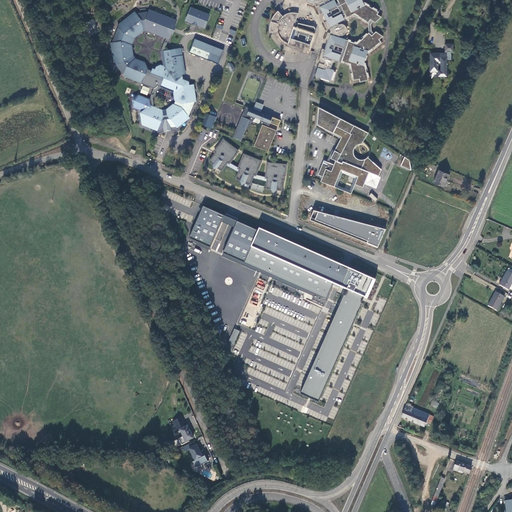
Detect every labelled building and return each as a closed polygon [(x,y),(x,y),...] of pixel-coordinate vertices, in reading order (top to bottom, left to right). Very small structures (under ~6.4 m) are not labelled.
[(372,23),(385,17),(370,6),(367,0),(314,0),(315,0),(331,0),(319,6),(328,25),(330,27),(345,20),(342,14),(357,17),(366,23),(371,33),(372,23)] [(207,15),(190,8),(184,22),(201,28),(207,15)] [(137,95),(133,100),(132,107),(142,111),(139,112),(139,119),(140,124),(156,130),(156,132),(159,132),(162,131),(162,130),(169,129),(169,130),(172,130),(173,130),(175,129),(175,127),(188,117),(184,113),(188,102),(194,101),(191,84),(187,85),(186,82),(181,79),(180,75),(182,74),(183,74),(180,48),(160,51),(162,65),(159,64),(155,66),(154,68),(151,70),(146,68),(143,61),(135,58),(133,55),(131,45),(134,37),(142,31),(146,30),(164,37),(168,37),(167,33),(171,35),(174,26),(170,25),(173,23),(175,20),(148,10),(147,12),(135,14),(133,12),(117,25),(117,26),(111,43),(109,43),(113,64),(114,64),(122,74),(122,76),(152,88),(155,85),(172,92),(173,99),(175,100),(173,104),(172,103),(164,109),(165,111),(160,111),(160,109),(154,107),(148,105),(148,99),(137,95)] [(309,50),(315,27),(298,23),(297,27),(294,26),(297,16),(275,10),(269,32),(289,38),(288,45),(309,50)] [(87,23),(90,34),(97,32),(93,21),(87,23)] [(327,41),(323,57),(339,61),(341,60),(342,61),(351,64),(354,80),(359,79),(359,82),(369,80),(369,79),(366,61),(368,54),(370,53),(381,43),(380,39),(382,37),(376,31),(372,35),(366,33),(356,41),(356,42),(327,34),(326,38),(327,41)] [(221,51),(192,39),(189,46),(190,47),(187,53),(216,64),(221,51)] [(446,53),(430,54),(432,73),(439,72),(439,77),(449,76),(448,60),(452,60),(451,52),(454,51),(453,43),(445,44),(446,53)] [(324,69),(317,67),(315,77),(330,81),(334,69),(330,68),(332,61),(327,60),(324,69)] [(150,96),(152,89),(142,85),(140,92),(150,96)] [(246,131),(253,122),(259,125),(258,133),(259,133),(263,125),(268,128),(270,124),(247,114),(250,108),(246,106),(233,137),(235,138),(244,117),(250,120),(245,130),(246,131)] [(250,108),(247,114),(270,124),(273,118),(250,108)] [(359,147),(362,146),(370,135),(320,108),(318,125),(343,138),(331,159),(336,162),(335,166),(324,162),(319,176),(323,177),(320,184),(329,188),(334,190),(341,171),(359,178),(355,186),(363,189),(369,174),(379,178),(382,172),(369,159),(369,158),(367,161),(364,162),(361,163),(358,162),(356,160),(354,158),(354,155),(354,151),(356,149),(359,147)] [(212,129),(216,117),(206,113),(202,125),(212,129)] [(250,120),(244,117),(235,138),(241,140),(245,130),(250,120)] [(259,133),(254,146),(268,152),(274,138),(275,135),(277,131),(268,128),(263,125),(259,133)] [(206,131),(200,129),(196,138),(202,141),(206,131)] [(239,152),(225,140),(215,152),(218,154),(217,155),(216,154),(210,161),(214,164),(214,166),(216,167),(218,167),(222,170),(227,164),(240,172),(237,179),(241,181),(242,182),(244,183),(246,183),(250,184),(253,178),(268,181),(267,189),(271,190),(272,191),(275,192),(276,190),(281,191),(282,183),(280,182),(280,180),(285,181),(287,166),(268,164),(266,178),(256,175),(262,162),(245,155),(239,168),(230,163),(239,152)] [(406,159),(401,169),(412,174),(412,172),(410,162),(406,159)] [(448,174),(439,170),(434,182),(443,186),(448,174)] [(373,194),(370,197),(376,203),(378,201),(373,194)] [(225,220),(203,210),(189,242),(211,252),(225,220)] [(335,220),(314,214),(312,219),(310,224),(343,237),(378,251),(386,233),(379,231),(335,220)] [(340,307),(300,399),(321,408),(365,304),(374,284),(342,271),(236,225),(223,256),(260,272),(329,302),(340,307)] [(509,290),(510,288),(511,284),(511,272),(507,270),(499,284),(509,290)] [(498,311),(506,297),(496,291),(488,305),(498,311)] [(234,329),(228,343),(233,345),(240,331),(234,329)] [(437,408),(439,403),(432,400),(430,405),(437,408)] [(408,401),(402,417),(424,428),(427,422),(431,424),(435,417),(410,407),(412,403),(408,401)] [(192,438),(186,426),(179,429),(183,436),(178,439),(181,445),(186,443),(185,441),(192,438)] [(173,448),(170,441),(164,444),(167,450),(173,448)] [(201,458),(195,446),(188,450),(193,461),(201,458)] [(471,466),(456,460),(452,470),(457,472),(458,470),(468,474),(471,466)] [(446,479),(441,477),(431,506),(435,508),(446,479)]
